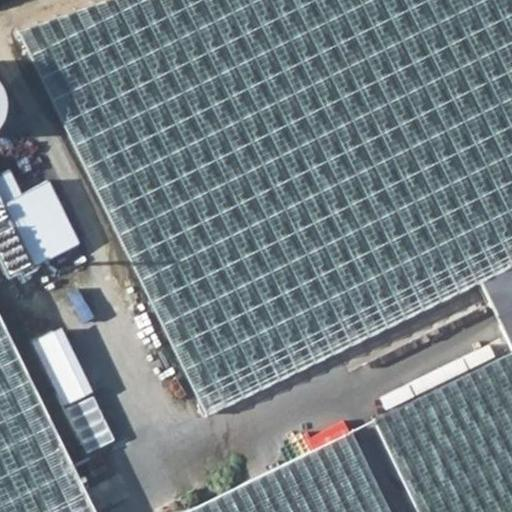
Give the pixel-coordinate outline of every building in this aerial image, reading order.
[(511,350),(374,417),(420,511),(511,511),(511,0),(122,0),(21,37),(203,414),(479,280),(511,263),(511,350)] [(0,263),(5,276),(31,263),(78,242),(49,178),(20,191),(8,167),(0,171),(0,263)] [(511,263),(479,280),(511,349),(511,263)] [(94,511),(0,319),(0,511),(94,511)] [(65,326),(36,339),(88,453),(117,440),(65,326)] [(388,511),(348,430),(182,511),(388,511)]
